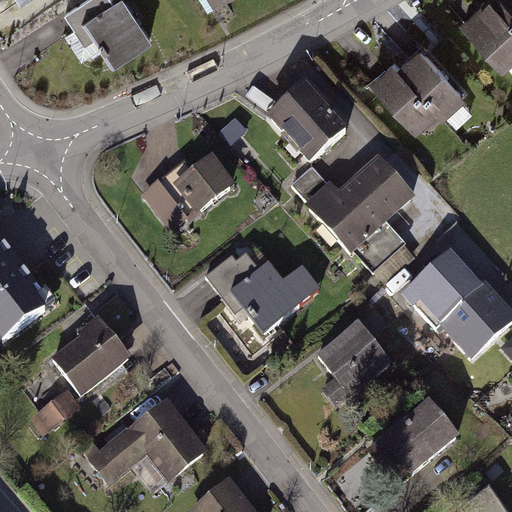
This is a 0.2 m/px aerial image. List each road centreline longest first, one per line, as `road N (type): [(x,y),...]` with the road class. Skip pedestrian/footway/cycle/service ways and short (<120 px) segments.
road 1 (residential): [(313,511),(32,150)]
road 2 (residential): [(367,0),(159,101),(32,150)]
